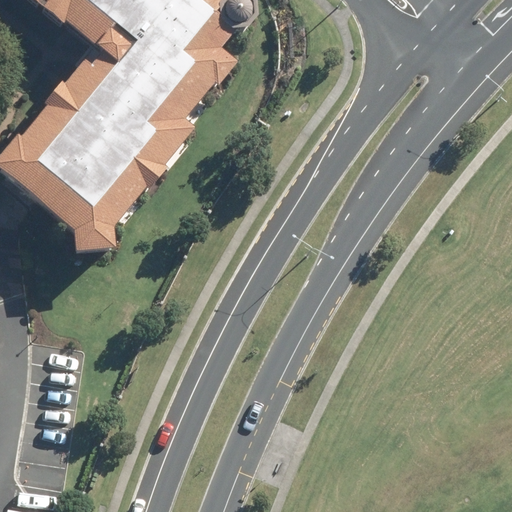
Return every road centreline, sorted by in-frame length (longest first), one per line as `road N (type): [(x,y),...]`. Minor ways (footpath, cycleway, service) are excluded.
road 1 (secondary): [(162,511),(187,441),(278,257),(342,150),(431,34)]
road 2 (secondary): [(468,78),(404,147),(346,234),(250,425),(218,511)]
road 3 (residential): [(0,466),(7,315),(0,250)]
